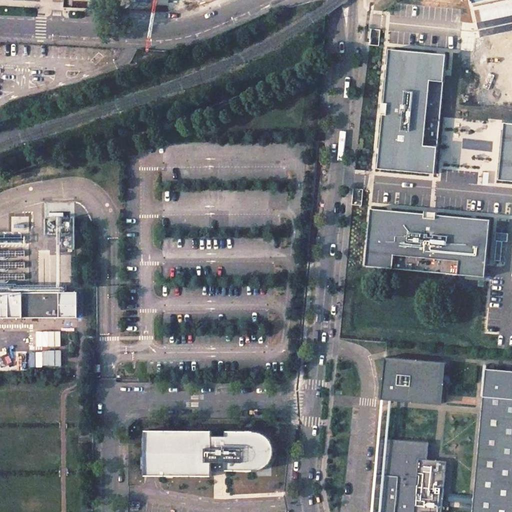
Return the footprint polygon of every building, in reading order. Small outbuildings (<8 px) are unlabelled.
[(447,55),(389,50),(378,169),(436,175),(447,55)] [(499,181),(511,181),(511,123),(505,123),(499,181)] [(492,220),(371,208),(367,265),(487,276),(492,220)] [(79,291),(0,292),(0,317),(79,317),(79,291)] [(37,365),(37,351),(19,351),(19,365),(37,365)] [(61,365),(61,351),(48,351),(48,365),(61,365)] [(402,359),(385,358),(381,399),(440,404),(443,363),(402,359)] [(511,511),(511,370),(487,369),(473,511),(511,511)] [(257,430),(147,429),(146,474),(160,475),(214,476),(214,470),(231,470),(257,470),(269,465),(275,455),(276,445),(269,434),(257,430)] [(380,438),(378,438),(374,474),(399,477),(395,511),(371,511),(370,511),(442,511),(447,461),(434,460),(427,460),(429,443),(380,438)]
